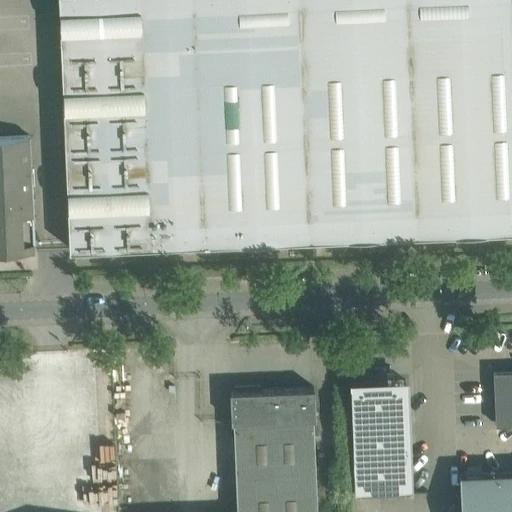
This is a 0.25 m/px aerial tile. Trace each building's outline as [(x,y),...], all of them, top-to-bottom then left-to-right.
[(511,229),(511,0),(58,0),(69,248),(511,229)] [(0,254),(5,254),(5,251),(34,250),(30,183),(33,183),(32,169),(30,169),(28,135),(0,136),(0,254)] [(305,258),(315,257),(315,247),(305,248),(305,258)] [(511,369),(493,371),(495,424),(511,423),(511,369)] [(410,488),(409,488),(405,380),(352,382),(351,379),(349,379),(349,383),(352,492),(389,492),(409,491),(413,491),(413,490),(410,488)] [(316,511),(313,417),(315,417),(313,387),(230,390),(231,420),(233,420),(236,511),(316,511)] [(511,511),(511,471),(459,474),(460,511),(511,511)]
